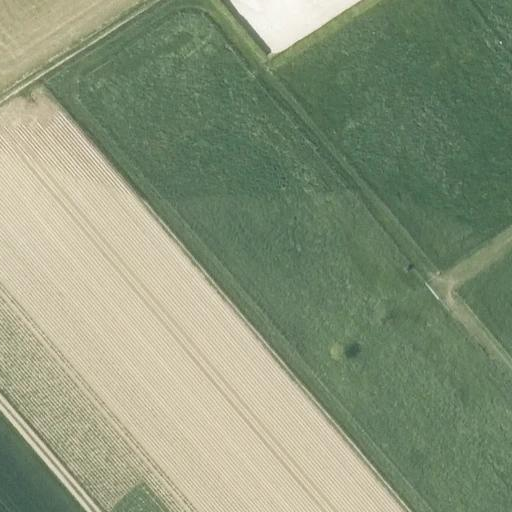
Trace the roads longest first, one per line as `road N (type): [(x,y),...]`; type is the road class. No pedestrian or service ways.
road 1 (track): [(213,0),(272,72),(377,0)]
road 2 (track): [(0,102),(167,0)]
road 3 (track): [(0,398),(95,511)]
